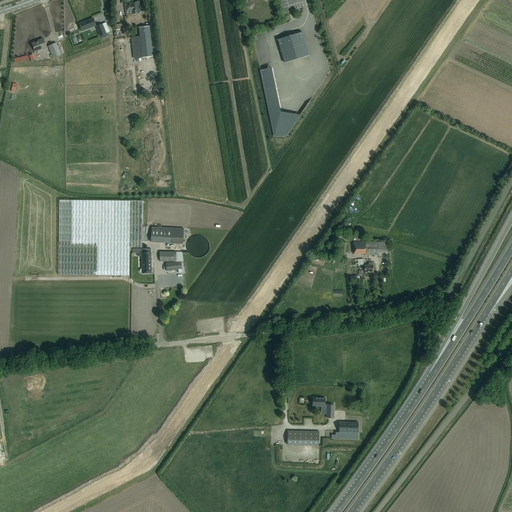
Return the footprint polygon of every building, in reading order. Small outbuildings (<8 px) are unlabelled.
[(132,12),(139,11),(138,2),(133,3),(133,4),(125,5),(126,15),(132,14),(132,12)] [(96,26),(95,23),(93,18),(87,20),(88,21),(84,22),(79,24),(82,31),(96,26)] [(106,23),(96,27),(100,36),(108,33),(110,32),(106,23)] [(149,26),(146,27),(139,28),(140,36),(131,37),(132,44),(134,44),(135,59),(142,58),(153,57),(149,26)] [(302,32),(277,40),(284,63),(309,56),(302,32)] [(60,33),(54,35),(57,43),(63,41),(60,33)] [(38,42),(32,44),(35,52),(46,48),(43,39),(38,41),(38,42)] [(56,43),(48,46),(53,59),(61,55),(56,43)] [(142,201),(59,201),(59,275),(129,275),(129,248),(142,248),(142,201)] [(151,242),(183,244),(184,229),(152,227),(151,242)] [(346,243),(339,242),(338,257),(345,258),(346,243)] [(353,243),(353,249),(353,254),(365,254),(365,255),(378,255),(378,256),(387,256),(387,242),(365,242),(365,243),(353,243)] [(151,252),(150,252),(150,249),(143,249),(143,252),(142,252),(142,273),(151,273),(151,252)] [(164,252),(160,252),(160,261),(171,261),(176,261),(176,262),(181,262),(183,262),(182,252),(176,253),(176,252),(164,252)] [(358,266),(361,266),(361,273),(373,272),(373,263),(368,263),(368,265),(363,266),(363,259),(358,259),(358,266)] [(182,272),(181,262),(176,262),(166,263),(166,271),(175,270),(178,270),(178,273),(182,272)] [(313,397),(312,408),(327,409),(327,419),(328,419),(334,419),(334,416),(334,405),(327,404),(327,405),(325,405),(325,398),(313,397)] [(331,434),(331,438),(338,439),(358,439),(358,422),(345,422),(339,422),(339,431),(339,432),(336,432),(335,435),(331,434)] [(319,432),(287,431),(287,444),(318,445),(319,432)]
